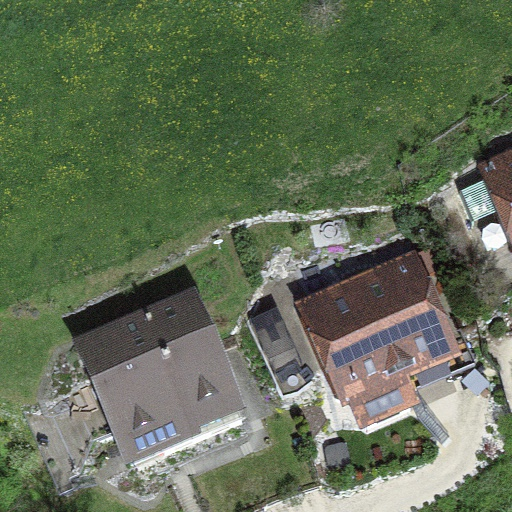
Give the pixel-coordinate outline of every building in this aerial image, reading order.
[(511,172),(486,183),(511,244),(511,172)] [(338,399),(349,394),(365,430),(409,410),(394,374),(440,354),(406,277),(363,296),(358,285),(310,306),(315,317),(304,321),(338,399)] [(194,306),(82,350),(130,470),(241,423),(194,306)] [(193,481),(205,511),(264,511),(320,489),(298,438),(193,481)] [(125,511),(177,511),(171,494),(125,511)]
